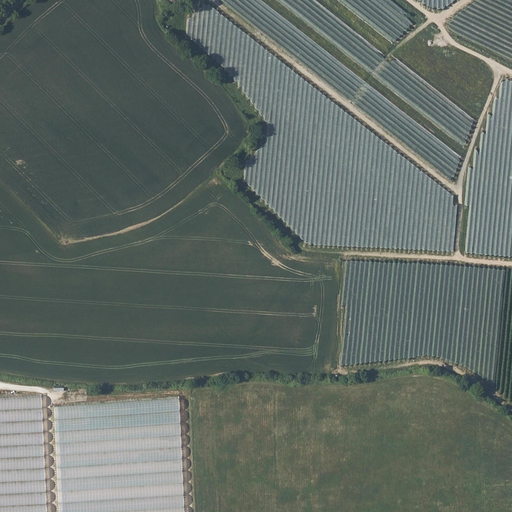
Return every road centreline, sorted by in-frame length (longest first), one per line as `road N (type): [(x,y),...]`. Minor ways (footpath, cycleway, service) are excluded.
road 1 (track): [(455,258),(463,222),(455,192),(500,67)]
road 2 (track): [(511,263),(345,252)]
